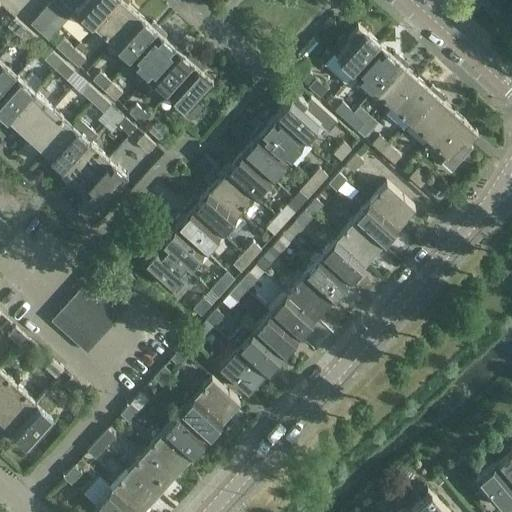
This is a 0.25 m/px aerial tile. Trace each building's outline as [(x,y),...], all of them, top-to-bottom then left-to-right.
[(74,10),(63,0),(50,0),(47,3),(65,20),(74,10)] [(82,1),(81,0),(63,0),(74,10),(75,9),(82,1)] [(83,0),(82,1),(75,9),(94,26),(117,0),(83,0)] [(117,0),(94,26),(113,42),(138,14),(125,3),(127,0),(117,0)] [(65,20),(47,3),(38,13),(57,29),(65,20)] [(57,29),(38,13),(29,23),(47,39),(57,29)] [(138,14),(113,42),(131,59),(160,27),(153,20),(149,24),(138,14)] [(26,27),(15,16),(7,24),(19,35),(26,27)] [(335,56),(354,73),(380,44),(357,23),(346,35),(351,39),(335,56)] [(37,36),(26,27),(19,35),(30,44),(37,36)] [(160,27),(131,59),(149,76),(175,47),(163,37),(167,33),(160,27)] [(63,37),(55,45),(67,56),(75,47),(63,37)] [(380,44),(354,73),(373,89),(402,57),(394,50),(391,54),(380,44)] [(75,47),(67,56),(78,65),(85,57),(75,47)] [(175,47),(149,76),(167,92),(196,60),(187,52),(184,56),(175,47)] [(56,68),(63,60),(51,49),(44,57),(56,68)] [(402,57),(373,89),(391,106),(417,77),(405,66),(408,62),(402,57)] [(0,60),(0,92),(16,75),(0,60)] [(66,78),(74,70),(63,60),(56,68),(66,78)] [(196,60),(167,92),(186,109),(181,115),(185,119),(196,107),(192,103),(212,81),(200,70),(203,66),(196,60)] [(100,70),(92,78),(104,89),(111,81),(100,70)] [(16,75),(0,92),(0,111),(1,113),(0,114),(8,121),(34,91),(16,75)] [(316,77),(308,85),(320,96),(327,88),(316,77)] [(417,77),(391,106),(385,113),(403,129),(410,123),(439,90),(432,84),(429,88),(417,77)] [(111,81),(104,89),(115,98),(122,90),(111,81)] [(92,101),(100,93),(88,83),(81,91),(92,101)] [(296,90),(275,114),(303,139),(320,120),(303,105),(307,101),(296,90)] [(439,90),(410,123),(428,139),(454,110),(442,99),(445,95),(439,90)] [(34,91),(8,121),(14,127),(16,126),(27,136),(53,108),(34,91)] [(103,111),(111,103),(100,93),(92,101),(103,111)] [(342,101),(334,109),(346,119),(353,111),(342,101)] [(136,103),(129,111),(140,121),(147,113),(136,103)] [(53,108),(27,136),(39,146),(37,148),(44,154),(71,125),(53,108)] [(454,110),(428,139),(447,156),(462,139),(467,143),(478,131),(454,110)] [(353,111),(346,119),(357,129),(364,121),(353,111)] [(303,139),(275,114),(265,125),(262,122),(255,130),(286,158),(303,139)] [(129,134),(136,126),(125,115),(118,123),(129,134)] [(155,120),(148,128),(159,139),(167,130),(155,120)] [(71,125),(44,154),(51,161),(53,159),(64,169),(89,141),(71,125)] [(286,158),(255,130),(249,136),(252,139),(241,151),(270,176),(286,158)] [(156,143),(144,133),(136,141),(148,151),(156,143)] [(379,134),(371,142),(383,152),(390,144),(379,134)] [(332,151),(341,159),(351,147),(343,140),(332,151)] [(89,141),(64,169),(75,179),(74,181),(81,187),(108,158),(89,141)] [(390,144),(383,152),(394,162),(401,154),(390,144)] [(270,176),(241,151),(232,161),(229,159),(222,167),(253,194),(270,176)] [(355,151),(345,163),(353,170),(364,159),(355,151)] [(108,158),(81,187),(88,194),(90,192),(102,203),(127,175),(108,158)] [(317,185),(327,174),(319,166),(308,178),(317,185)] [(253,194),(222,167),(216,173),(219,176),(208,188),(237,213),(253,194)] [(416,168),(408,176),(420,186),(427,178),(416,168)] [(338,170),(328,182),(336,189),(347,178),(338,170)] [(317,185),(308,178),(299,189),(307,196),(317,185)] [(386,180),(369,199),(400,227),(407,220),(404,217),(414,205),(386,180)] [(237,213),(208,188),(199,198),(195,196),(189,203),(220,231),(237,213)] [(304,208),(313,215),(323,203),(315,196),(304,208)] [(284,222),(294,210),(280,197),(270,208),(276,214),(275,214),(284,222)] [(400,227),(369,199),(352,217),(380,243),(391,231),(394,234),(400,227)] [(220,231),(189,203),(183,210),(186,213),(175,224),(203,250),(220,231)] [(304,208),(295,218),(303,226),(313,215),(304,208)] [(284,222),(275,214),(265,225),(274,233),(284,222)] [(380,243),(352,217),(336,236),(367,264),(374,256),(371,253),(380,243)] [(203,250),(175,224),(165,236),(162,233),(156,240),(187,268),(203,250)] [(367,264),(336,236),(331,232),(325,239),(329,243),(319,254),(347,279),(358,268),(361,270),(367,264)] [(290,240),(282,233),(271,244),(280,252),(290,240)] [(251,259),(261,247),(253,239),(242,251),(251,259)] [(187,268),(156,240),(150,246),(153,249),(142,262),(170,287),(187,268)] [(280,252),(271,244),(261,255),(270,263),(280,252)] [(251,259),(242,251),(233,262),(241,270),(251,259)] [(347,279),(319,254),(302,273),(334,301),(340,293),(338,290),(347,279)] [(115,258),(104,269),(122,286),(133,274),(115,258)] [(257,277),(249,270),(238,281),(246,289),(257,277)] [(111,288),(93,272),(86,281),(104,297),(111,288)] [(302,273),(286,291),(314,316),(325,304),(328,307),(334,301),(302,273)] [(218,295),(228,284),(220,276),(209,288),(218,295)] [(104,297),(86,281),(77,290),(95,306),(104,297)] [(246,289),(238,281),(228,292),(237,299),(246,289)] [(129,304),(111,288),(104,297),(121,313),(129,304)] [(95,306),(77,290),(69,300),(87,316),(95,306)] [(286,291),(269,309),(301,337),(307,330),(305,327),(314,316),(286,291)] [(201,314),(211,302),(203,295),(193,306),(201,314)] [(121,313),(104,297),(95,306),(113,322),(121,313)] [(87,316),(69,300),(61,309),(78,325),(87,316)] [(113,322),(95,306),(87,316),(105,332),(113,322)] [(216,306),(205,318),(213,325),(224,314),(216,306)] [(78,325),(61,309),(52,319),(69,335),(78,325)] [(269,309),(253,328),(281,353),(292,341),(295,344),(301,337),(269,309)] [(105,332),(87,316),(78,325),(96,341),(105,332)] [(20,344),(27,336),(15,325),(8,333),(20,344)] [(96,341),(78,325),(69,335),(88,351),(96,341)] [(207,333),(199,325),(188,337),(197,344),(207,333)] [(253,328),(236,346),(267,374),(274,367),(271,364),(281,353),(253,328)] [(30,354),(38,345),(27,336),(20,344),(30,354)] [(181,345),(170,357),(179,364),(189,353),(181,345)] [(236,346),(219,365),(247,391),(259,378),(262,381),(267,374),(236,346)] [(56,377),(63,368),(52,358),(44,366),(56,377)] [(164,364),(153,376),(161,383),(172,372),(164,364)] [(0,367),(0,402),(17,383),(0,367)] [(212,374),(201,385),(194,393),(222,419),(240,399),(212,374)] [(82,385),(71,375),(63,383),(75,394),(82,385)] [(17,383),(0,402),(0,418),(10,428),(36,399),(17,383)] [(140,390),(129,402),(138,409),(139,408),(143,412),(148,406),(144,402),(149,398),(140,390)] [(194,393),(177,412),(205,438),(222,419),(194,393)] [(36,399),(10,428),(29,445),(55,416),(36,399)] [(138,409),(129,402),(120,412),(128,420),(138,409)] [(177,412),(160,432),(188,457),(205,438),(177,412)] [(107,427),(96,439),(105,446),(106,445),(112,450),(118,444),(112,438),(115,434),(107,427)] [(160,432),(142,451),(171,476),(188,457),(160,432)] [(96,439),(87,449),(95,457),(105,446),(96,439)] [(511,446),(511,445),(492,462),(511,484),(511,446)] [(142,451),(125,470),(153,495),(171,476),(142,451)] [(507,498),(511,504),(511,484),(492,462),(472,478),(497,507),(507,498)] [(82,471),(74,464),(63,475),(72,483),(82,471)] [(125,470),(108,489),(133,511),(138,511),(153,495),(125,470)] [(104,476),(88,493),(94,499),(111,483),(104,476)] [(439,479),(433,484),(438,489),(443,484),(439,479)] [(433,484),(410,504),(417,511),(455,511),(457,511),(438,489),(433,484)] [(133,511),(108,489),(94,504),(102,511),(133,511)]
